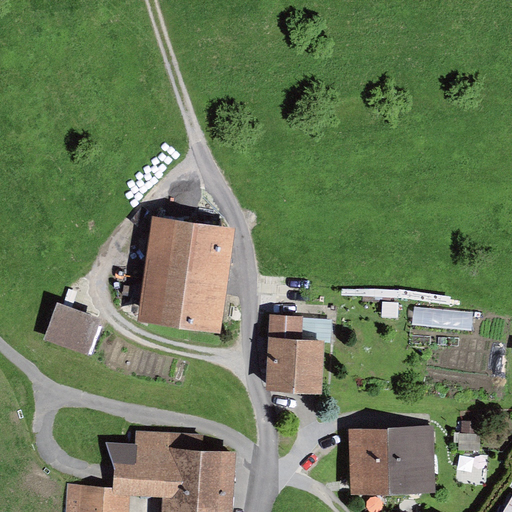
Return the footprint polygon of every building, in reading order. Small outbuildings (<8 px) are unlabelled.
[(152,222),(137,324),(218,336),(233,234),(152,222)] [(419,318),(479,324),(481,306),(421,300),(419,318)] [(58,307),(46,343),(89,358),(101,321),(58,307)] [(304,319),(271,318),(267,395),(321,398),(324,345),(303,345),(304,319)] [(333,321),(304,319),(303,345),(324,345),(332,346),(333,321)] [(434,429),(387,431),(389,499),(436,497),(434,429)] [(387,431),(350,432),(352,500),(389,499),(387,431)] [(164,497),(168,436),(137,434),(137,448),(106,446),(115,472),(113,493),(131,494),(164,497)] [(164,497),(163,511),(232,511),(235,458),(202,456),(203,436),(168,434),(168,436),(164,497)] [(129,511),(131,494),(113,493),(69,489),(67,511),(129,511)]
